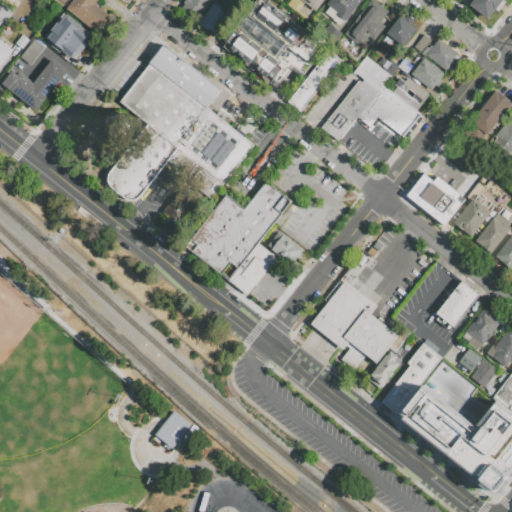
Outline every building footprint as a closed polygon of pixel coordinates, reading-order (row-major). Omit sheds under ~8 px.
[(72,0),(66,9),(101,36),(114,19),(95,4),(98,0),(72,0)] [(208,0),(195,17),(181,6),(185,0),(208,0)] [(227,39),(259,0),(267,7),(267,6),(273,11),(276,7),(281,11),(278,15),(283,19),(284,18),(291,24),(289,27),(298,34),(300,32),(318,47),(307,60),(298,52),(296,54),(287,47),(279,57),(288,64),(275,80),(269,75),(265,81),(256,74),(261,68),(259,66),(254,71),(239,59),(244,54),(240,51),(236,56),(229,50),(233,45),(227,39)] [(324,0),(315,12),(299,0),(324,0)] [(362,0),(345,22),(335,14),(337,13),(326,5),(330,0),(362,0)] [(371,0),(373,0),(388,12),(380,22),(386,26),(373,42),(369,38),(361,48),(343,35),(371,0)] [(472,0),(469,5),(488,19),(495,9),(498,11),(505,1),(503,0),(472,0)] [(215,36),(232,15),(217,3),(201,25),(215,36)] [(400,16),(406,21),(408,18),(416,23),(413,26),(419,31),(403,51),(393,43),(394,42),(385,36),(400,16)] [(59,25),(47,41),(57,49),(56,50),(63,55),(65,52),(74,59),(81,49),(74,44),(78,40),(59,25)] [(28,39),(21,49),(14,43),(21,34),(28,39)] [(414,47),(448,74),(462,56),(438,38),(432,46),(431,45),(429,47),(427,46),(431,40),(424,34),(414,47)] [(19,58),(36,36),(53,50),(36,72),(19,58)] [(344,47),(338,42),(342,37),(349,42),(344,47)] [(0,41),(0,67),(13,51),(0,41)] [(164,45),(150,63),(163,74),(178,55),(164,45)] [(328,50),(341,60),(300,112),(287,102),(328,50)] [(178,55),(195,69),(180,87),(163,74),(178,55)] [(365,56),(391,76),(383,85),(378,91),(363,79),(353,71),(365,56)] [(410,74),(432,90),(435,85),(438,88),(443,82),(440,79),(445,74),(423,57),(410,74)] [(52,58),(69,71),(37,112),(33,82),(52,58)] [(402,58),(412,66),(407,73),(397,66),(402,58)] [(119,101),(147,123),(176,146),(206,108),(180,87),(163,74),(150,63),(119,101)] [(195,69),(221,90),(206,108),(180,87),(195,69)] [(33,82),(19,71),(17,75),(12,71),(2,83),(2,84),(37,112),(33,82)] [(408,77),(427,92),(426,93),(430,96),(422,106),(421,105),(417,110),(393,92),(397,87),(394,85),(400,77),(405,81),(408,77)] [(358,80),(321,127),(338,141),(358,117),(378,91),(363,79),(361,82),(358,80)] [(403,137),(378,117),(370,127),(358,117),(378,91),(383,85),(420,115),(403,137)] [(511,104),(506,112),(489,98),(496,89),(511,102),(511,104)] [(506,112),(499,121),(481,107),(489,98),(506,112)] [(499,121),(481,107),(473,118),(490,132),(499,121)] [(206,108),(176,146),(178,148),(197,164),(223,184),(254,145),(206,108)] [(511,114),(511,153),(508,159),(489,144),(511,114)] [(490,132),(484,140),(466,126),(473,118),(490,132)] [(147,123),(176,146),(178,148),(139,196),(135,199),(131,200),(127,199),(122,195),(112,188),(108,184),(107,180),(107,176),(108,173),(111,169),(147,123)] [(223,184),(212,198),(186,178),(197,164),(223,184)] [(465,199),(427,169),(406,196),(444,226),(465,199)] [(265,182),(291,202),(269,229),(244,209),(265,182)] [(259,243),(269,229),(244,209),(226,195),(191,239),(197,245),(192,252),(220,274),(230,262),(238,269),(259,243)] [(454,223),(472,236),(490,212),(472,198),(454,223)] [(497,213),(476,240),(492,252),(511,228),(508,226),(509,223),(497,213)] [(278,231),(282,235),(283,234),(304,250),(291,266),(270,250),(271,249),(267,246),(278,231)] [(511,234),(495,257),(511,269),(511,267),(511,234)] [(259,243),(277,257),(246,296),(228,282),(238,269),(259,243)] [(461,281),(479,295),(453,328),(435,313),(461,281)] [(346,283),(311,327),(327,339),(343,351),(345,348),(350,352),(342,363),(355,373),(367,359),(375,365),(397,336),(372,317),(378,308),(346,283)] [(500,322),(490,336),(491,337),(485,346),(483,345),(482,346),(481,346),(477,351),(467,344),(469,341),(462,336),(483,308),(491,313),(490,314),(500,322)] [(511,331),(507,328),(494,346),(492,344),(486,352),(491,356),(490,359),(497,364),(498,363),(506,369),(511,360),(511,331)] [(427,338),(407,362),(410,365),(380,402),(397,415),(424,382),(431,387),(450,363),(437,353),(440,349),(427,338)] [(469,347),(498,369),(483,389),(470,378),(477,368),(476,367),(471,373),(458,362),(469,347)] [(390,351),(403,361),(380,389),(369,380),(372,376),(371,375),(390,351)] [(511,373),(492,398),(511,413),(511,373)] [(511,413),(495,400),(477,423),(431,387),(424,382),(397,415),(494,493),(511,470),(511,413)] [(198,429),(185,445),(181,441),(174,450),(161,440),(159,443),(153,438),(174,410),(198,429)]
